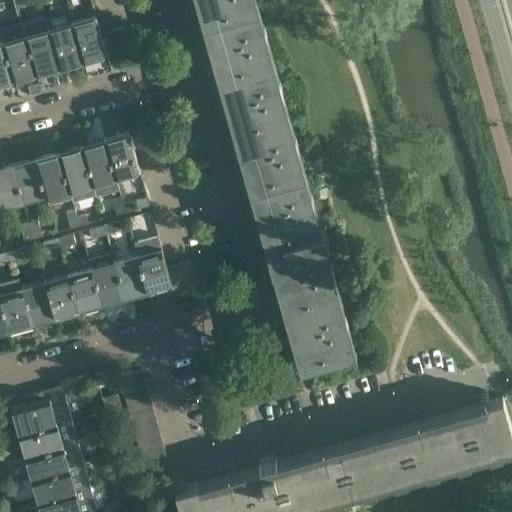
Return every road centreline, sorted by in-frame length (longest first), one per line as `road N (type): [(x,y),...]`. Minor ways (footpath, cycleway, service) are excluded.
road 1 (residential): [(468,376),(186,461),(150,333)]
road 2 (residential): [(150,333),(260,300),(192,70)]
road 3 (residential): [(192,70),(0,125)]
road 4 (residential): [(0,375),(150,333)]
